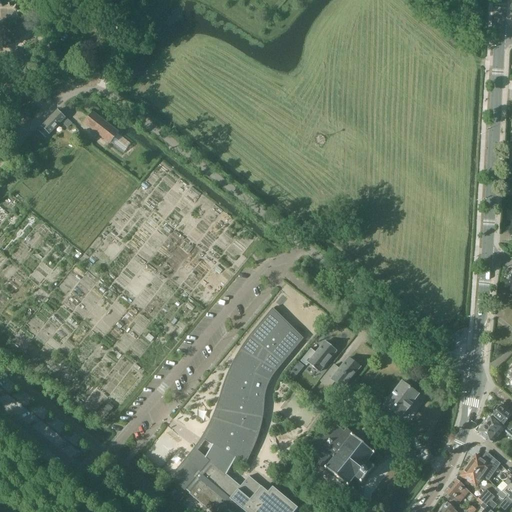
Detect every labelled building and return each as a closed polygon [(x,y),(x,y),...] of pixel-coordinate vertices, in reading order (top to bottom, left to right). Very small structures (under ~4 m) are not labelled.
[(73,124),(66,117),(58,110),(42,128),(38,131),(46,139),(49,135),(61,122),(68,129),(73,124)] [(119,133),(94,112),(85,122),(110,143),(111,143),(124,153),(131,144),(118,133),(119,133)] [(272,378),(277,369),(302,339),(301,338),(300,338),(270,314),(273,310),(271,309),(251,334),(248,337),(239,351),(232,366),(227,379),(224,392),(218,413),(212,427),(204,441),(212,446),(205,458),(197,451),(191,459),(183,467),(175,473),(170,479),(186,492),(186,491),(190,494),(189,495),(210,511),(294,511),(298,508),(273,487),(268,492),(249,476),(240,486),(227,475),(236,459),(246,465),(258,437),(261,422),(263,408),(265,398),(267,387),(272,378)] [(319,372),(323,367),(324,368),(332,358),(331,357),(337,350),(326,342),(316,353),(311,349),(301,361),(307,366),(309,364),(319,372)] [(348,382),(348,383),(355,374),(355,373),(360,367),(358,365),(359,364),(352,358),(351,359),(349,358),(340,369),(334,365),(321,382),(329,388),(334,382),(342,389),(348,382)] [(412,397),(419,389),(403,376),(385,399),(401,412),(408,403),(409,404),(414,398),(412,397)] [(348,393),(342,399),(346,402),(351,395),(348,393)] [(346,402),(349,404),(354,398),(351,395),(346,402)] [(511,428),(511,415),(511,416),(500,407),(492,416),(506,428),(509,431),(511,428)] [(509,431),(506,428),(492,416),(478,432),(492,444),(501,434),(504,437),(509,431)] [(355,478),(361,483),(374,467),(368,462),(375,453),(352,435),(351,435),(345,431),(349,426),(349,425),(344,431),(336,425),(335,426),(336,426),(330,433),(328,431),(318,443),(320,445),(314,453),(313,453),(321,460),(315,468),(319,463),(325,468),(348,487),(355,478)] [(499,443),(496,447),(503,453),(507,449),(499,443)] [(476,455),(468,466),(483,477),(491,466),(476,455)] [(483,477),(468,466),(460,476),(476,487),(483,477)] [(498,477),(508,486),(510,483),(511,481),(511,475),(505,469),(498,477)] [(444,492),(453,500),(459,504),(469,492),(464,488),(464,487),(455,479),(444,492)] [(507,496),(507,497),(511,501),(511,484),(510,483),(508,486),(503,491),(507,496)] [(483,503),(487,507),(495,497),(486,489),(478,498),(483,503)] [(503,491),(501,491),(497,495),(502,500),(504,499),(507,497),(507,496),(503,491)] [(456,511),(453,509),(454,509),(447,503),(439,511),(456,511)] [(492,511),(487,507),(483,503),(480,507),(484,511),(482,511),(492,511)]
